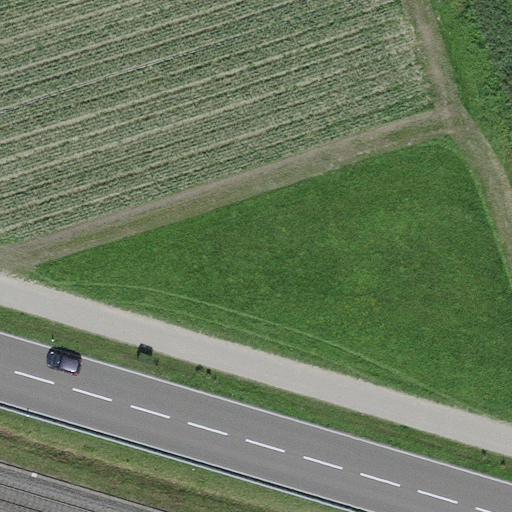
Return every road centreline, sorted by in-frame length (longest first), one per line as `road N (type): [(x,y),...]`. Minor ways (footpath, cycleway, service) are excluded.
road 1 (track): [(0,289),(511,442)]
road 2 (primary): [(487,511),(0,368)]
